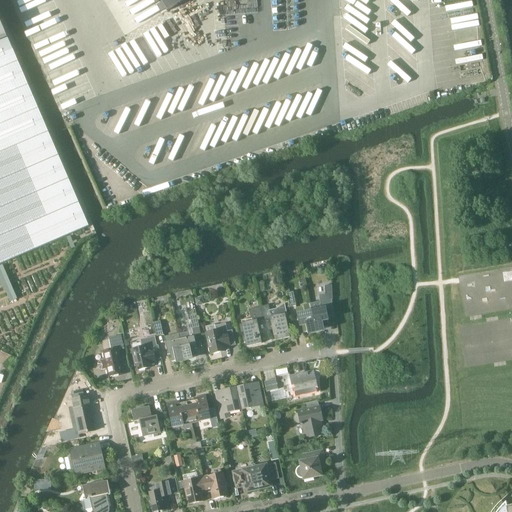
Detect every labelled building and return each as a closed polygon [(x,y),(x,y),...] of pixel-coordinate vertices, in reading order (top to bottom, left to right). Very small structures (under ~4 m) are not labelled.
[(160,0),(167,11),(186,0),(160,0)] [(0,265),(89,227),(8,38),(7,38),(0,21),(0,265)] [(486,92),(476,95),(478,108),(488,106),(486,92)] [(277,155),(300,147),(298,142),(275,150),(277,155)] [(289,307),(296,306),(293,292),(286,294),(289,307)] [(196,306),(204,305),(202,297),(195,299),(196,306)] [(317,309),(311,311),(316,332),(322,330),(322,329),(327,328),(326,321),(328,320),(326,308),(325,308),(324,302),(316,304),(317,309)] [(268,306),(260,307),(263,320),(270,318),(275,341),(290,337),(286,322),(288,322),(284,303),(275,309),(269,311),(268,306)] [(316,332),(311,311),(310,304),(303,305),(303,306),(296,308),(297,314),(299,326),(302,326),(303,333),(309,332),(309,333),(316,332)] [(263,320),(260,307),(249,310),(252,321),(241,324),(242,324),(239,325),(241,332),(243,332),(247,347),(261,343),(256,321),(263,320)] [(186,338),(180,340),(184,360),(191,359),(190,358),(196,357),(194,349),(197,349),(194,337),(192,329),(199,327),(196,313),(189,315),(191,324),(186,325),(187,332),(184,332),(186,338)] [(156,336),(163,335),(160,321),(153,323),(156,336)] [(223,348),(230,346),(225,324),(215,326),(216,331),(207,333),(211,354),(224,351),(223,348)] [(180,340),(179,334),(172,335),(164,337),(165,343),(168,355),(170,355),(172,362),(177,361),(177,362),(184,360),(180,340)] [(107,368),(108,377),(123,374),(118,350),(124,349),(121,336),(109,339),(111,350),(103,351),(105,360),(99,361),(97,364),(98,368),(101,370),(107,368)] [(152,347),(156,346),(154,337),(141,340),(142,347),(132,349),(137,371),(150,368),(149,364),(156,362),(152,347)] [(320,377),(320,375),(319,373),(317,372),(315,372),(313,372),(313,371),(290,376),(294,398),(319,392),(320,392),(319,378),(320,377)] [(266,392),(278,389),(276,379),(264,382),(266,392)] [(237,388),(242,410),(255,407),(256,411),(264,409),(259,389),(252,391),(250,385),(237,388)] [(228,413),(242,410),(237,388),(223,391),(224,397),(217,398),(221,419),(229,417),(228,413)] [(79,435),(95,431),(90,407),(91,407),(89,396),(84,397),(83,390),(71,392),(75,410),(73,410),(79,435)] [(191,423),(192,423),(211,419),(206,396),(197,398),(197,400),(187,402),(191,423)] [(193,428),(192,423),(191,423),(187,402),(176,404),(175,402),(167,404),(172,428),(183,425),(184,430),(193,428)] [(161,418),(157,418),(157,416),(152,417),(149,407),(131,411),(134,422),(139,421),(143,437),(154,434),(158,434),(164,432),(161,418)] [(306,438),(323,435),(320,421),(322,420),(319,407),(298,411),(298,414),(296,414),(294,416),(293,417),(293,420),(294,422),(296,423),(298,424),(299,424),(300,423),(301,425),(303,425),(306,438)] [(272,415),(272,418),(273,420),(275,421),(278,421),(280,420),(281,418),(281,416),(280,413),(278,412),(276,412),(274,413),(272,415)] [(74,433),(62,435),(63,442),(82,438),(82,435),(75,437),(74,433)] [(76,475),(105,469),(99,443),(70,450),(72,457),(69,457),(71,469),(74,469),(76,475)] [(277,450),(270,452),(272,461),(279,460),(277,450)] [(302,478),(303,478),(304,480),(321,476),(318,463),(325,462),(322,450),(302,455),(304,461),(300,462),(301,467),(300,467),(299,467),(298,468),(297,469),(297,470),(296,471),(296,472),(296,473),(296,474),(297,475),(297,476),(298,476),(299,477),(300,478),(301,478),(302,478)] [(183,466),(180,455),(174,456),(176,468),(183,466)] [(254,468),(259,489),(271,487),(270,481),(279,479),(276,463),(266,465),(254,468)] [(247,492),(259,489),(254,468),(242,470),(233,472),(236,488),(237,488),(246,486),(247,492)] [(222,473),(203,477),(206,490),(211,489),(213,500),(228,496),(222,473)] [(203,477),(203,476),(197,477),(198,478),(183,481),(189,505),(203,502),(201,492),(206,490),(203,477)] [(165,496),(171,495),(171,496),(179,494),(175,478),(166,480),(167,482),(156,485),(157,491),(149,493),(153,511),(155,511),(168,509),(165,496)] [(35,488),(50,489),(50,481),(35,480),(35,488)] [(109,508),(109,507),(107,495),(110,494),(108,482),(104,482),(103,480),(87,484),(87,486),(82,487),(85,499),(90,498),(93,511),(91,511),(108,511),(109,510),(109,508)] [(511,511),(511,508),(506,509),(501,501),(495,508),(492,511),(511,511)]
